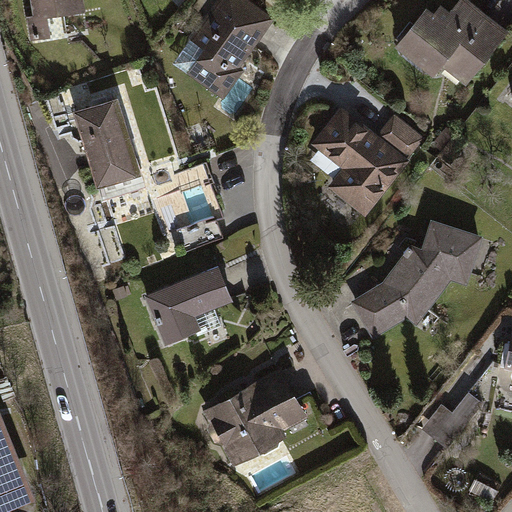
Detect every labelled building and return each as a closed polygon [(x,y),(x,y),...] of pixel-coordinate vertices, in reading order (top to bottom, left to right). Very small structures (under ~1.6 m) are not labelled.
[(51,37),(46,16),(83,10),(81,0),(29,0),(32,15),(28,15),(31,41),(51,37)] [(275,19),(248,0),(213,0),(174,55),(223,91),(275,19)] [(426,5),(394,44),(432,73),(440,64),(467,84),(509,30),(471,0),(457,0),(450,9),(441,3),(433,11),(426,5)] [(94,196),(147,182),(122,90),(69,105),(94,196)] [(378,133),(342,104),(311,142),(342,166),(328,185),(366,216),(425,136),(395,113),(378,133)] [(455,132),(447,126),(432,144),(440,151),(455,132)] [(383,281),(351,300),(373,338),(407,316),(417,325),(452,278),(468,281),(483,234),(430,216),(421,246),(410,242),(383,281)] [(217,259),(140,294),(162,344),(240,308),(217,259)] [(288,361),(203,406),(234,465),(320,419),(288,361)] [(441,402),(422,429),(450,449),(483,403),(469,391),(453,410),(441,402)] [(0,420),(0,506),(30,495),(0,420)]
